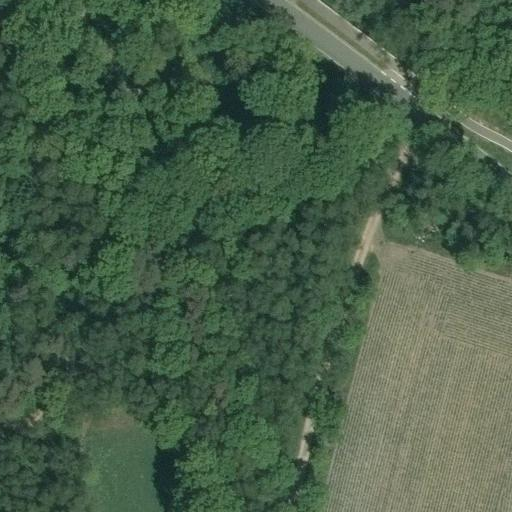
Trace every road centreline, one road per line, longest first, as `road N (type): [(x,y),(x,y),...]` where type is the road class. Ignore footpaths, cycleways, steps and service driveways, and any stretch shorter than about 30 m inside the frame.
road 1 (unclassified): [(413,112),(359,251),(287,511)]
road 2 (tertiary): [(262,0),(413,112)]
road 3 (tertiary): [(413,112),(511,192)]
road 4 (track): [(398,98),(437,72),(511,71)]
